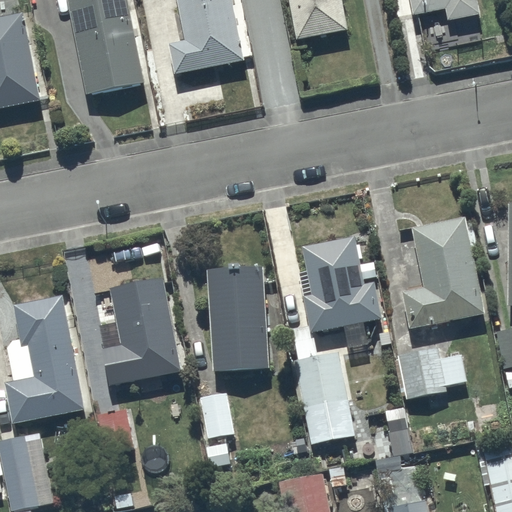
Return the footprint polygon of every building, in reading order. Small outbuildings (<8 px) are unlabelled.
[(148,90),(128,0),(84,0),(67,4),(88,102),(148,90)] [(233,0),(177,0),(187,46),(170,49),(176,80),(246,66),(233,0)] [(289,0),(299,46),(350,36),(343,0),(289,0)] [(411,0),(415,21),(447,15),(449,27),(480,21),(476,0),(411,0)] [(0,115),(42,108),(26,18),(0,23),(0,115)] [(470,243),(467,223),(413,234),(425,294),(403,298),(408,321),(398,323),(402,345),(414,343),(413,336),(487,321),(474,254),(478,253),(476,242),(470,243)] [(363,268),(358,243),(304,252),(308,275),(299,277),(312,340),(345,334),(349,355),(371,350),(367,330),(386,326),(378,287),(367,289),(366,283),(379,281),(376,265),(363,268)] [(272,376),(266,271),(243,273),(243,268),(230,268),(231,273),(208,274),(214,379),(272,376)] [(186,377),(165,283),(110,295),(117,326),(99,330),(112,393),(186,377)] [(88,417),(66,301),(15,311),(21,344),(18,344),(12,355),(18,386),(6,388),(14,431),(88,417)] [(511,333),(497,337),(509,393),(511,392),(511,333)] [(468,386),(462,357),(442,361),(440,350),(397,360),(407,406),(448,397),(447,391),(468,386)] [(357,441),(340,357),(296,365),(313,450),(357,441)] [(228,397),(201,403),(209,445),(237,439),(228,397)] [(136,451),(128,413),(99,419),(106,457),(136,451)] [(33,511),(56,507),(41,438),(0,446),(0,454),(12,511),(33,511)] [(511,511),(511,442),(482,448),(483,454),(478,455),(485,490),(491,489),(495,511),(511,511)] [(330,511),(325,479),(280,487),(284,511),(335,511),(335,510),(330,511)]
